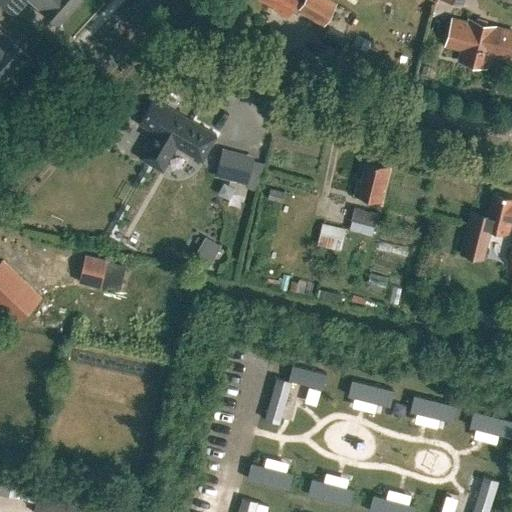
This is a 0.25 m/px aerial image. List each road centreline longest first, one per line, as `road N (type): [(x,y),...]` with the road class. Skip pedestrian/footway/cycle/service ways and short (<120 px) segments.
road 1 (residential): [(511,135),(157,43),(136,27)]
road 2 (tertiary): [(4,167),(136,27)]
